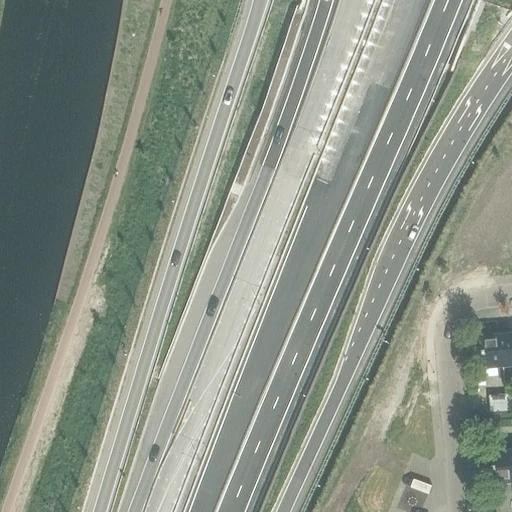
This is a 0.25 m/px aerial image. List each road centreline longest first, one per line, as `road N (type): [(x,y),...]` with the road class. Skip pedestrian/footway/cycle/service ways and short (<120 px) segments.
road 1 (trunk): [(212,509),(448,0)]
road 2 (trunk): [(212,509),(403,0)]
road 3 (trunk): [(260,0),(99,511)]
road 4 (trunk): [(283,511),(440,159),(511,49)]
road 5 (trunk): [(290,170),(157,511)]
road 6 (residential): [(460,511),(444,334),(454,312),(475,298),(511,294)]
road 7 (trunk): [(357,0),(290,170)]
road 8 (trunk): [(326,0),(290,170)]
